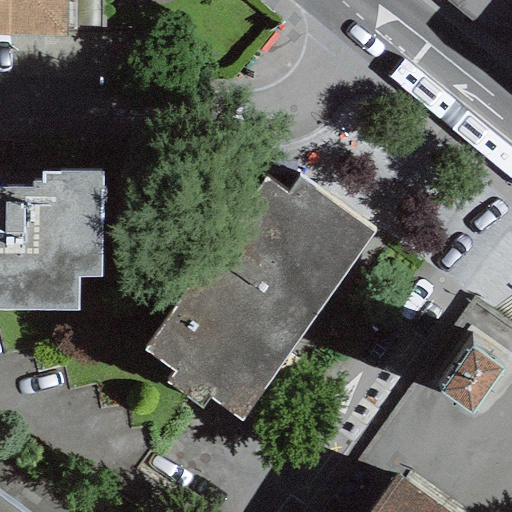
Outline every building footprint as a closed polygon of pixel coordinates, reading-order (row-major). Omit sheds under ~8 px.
[(0,0),(0,30),(64,30),(63,0),(0,0)] [(511,0),(439,0),(497,52),(511,34),(511,0)] [(0,311),(78,312),(78,277),(101,277),(102,172),(43,171),(43,179),(34,179),(34,186),(0,185),(0,311)] [(287,192),(266,176),(143,349),(176,372),(167,383),(201,408),(208,398),(239,420),(374,230),(298,176),(287,192)] [(501,340),(469,320),(441,365),(473,385),(501,340)] [(463,511),(395,464),(360,511),(463,511)] [(41,511),(0,483),(0,511),(41,511)]
